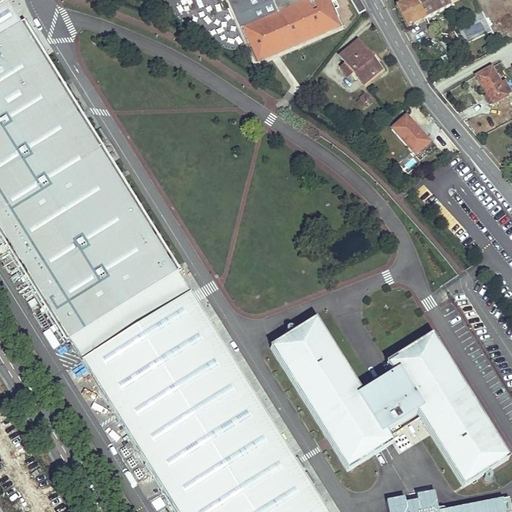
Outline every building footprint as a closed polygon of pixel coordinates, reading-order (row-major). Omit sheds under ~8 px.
[(0,0),(0,11),(10,6),(6,0),(0,0)] [(232,0),(259,61),(339,25),(328,0),(232,0)] [(350,0),(359,14),(366,11),(359,0),(350,0)] [(425,19),(414,0),(406,0),(395,7),(407,29),(425,19)] [(414,0),(425,19),(449,7),(445,0),(414,0)] [(176,272),(19,24),(0,35),(0,231),(69,340),(176,272)] [(459,39),(455,32),(449,35),(453,42),(459,39)] [(380,70),(358,43),(340,58),(346,65),(353,73),(363,85),(380,70)] [(353,73),(346,65),(341,69),(348,77),(353,73)] [(501,85),(491,69),(476,77),(492,105),(507,97),(501,85)] [(511,94),(504,83),(501,85),(507,97),(511,94)] [(371,102),(364,94),(360,98),(366,106),(371,102)] [(434,148),(407,117),(392,130),(420,160),(434,148)] [(432,194),(423,200),(433,213),(442,206),(432,194)] [(449,228),(459,237),(465,230),(455,221),(449,228)] [(189,293),(176,272),(69,340),(82,361),(189,293)] [(327,511),(189,293),(82,361),(177,511),(327,511)] [(43,331),(50,326),(43,315),(36,320),(43,331)] [(274,349),(349,467),(388,442),(381,432),(418,408),(464,482),(504,457),(464,393),(443,361),(430,339),(390,364),(397,374),(360,397),(314,324),(274,349)] [(449,357),(443,361),(464,393),(470,390),(449,357)]
